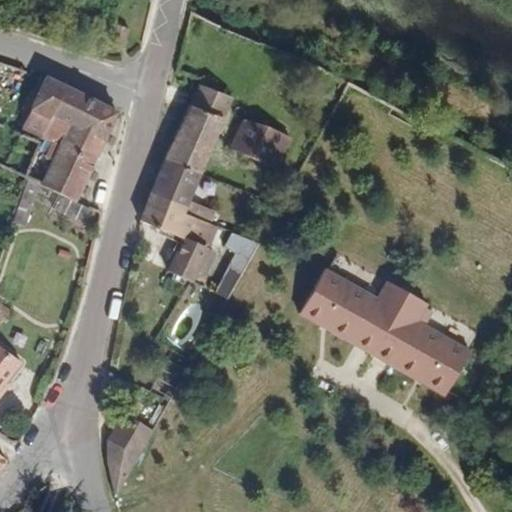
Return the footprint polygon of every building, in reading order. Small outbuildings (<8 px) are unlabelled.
[(119,60),(133,64),(138,47),(123,43),(119,60)] [(43,189),(79,203),(119,110),(51,76),(50,76),(43,91),(37,88),(26,109),(33,112),(27,125),(60,142),(50,166),(33,157),(23,180),(28,182),(43,189)] [(170,153),(204,168),(234,99),(202,83),(170,153)] [(274,163),(286,140),(265,128),(264,130),(249,122),(237,143),(274,163)] [(152,200),(185,214),(204,168),(170,153),(152,200)] [(176,263),(199,275),(220,229),(185,214),(152,200),(143,223),(186,241),(176,263)] [(230,299),(242,271),(227,265),(216,293),(230,299)] [(141,274),(132,314),(158,320),(166,279),(141,274)] [(478,355),(424,325),(435,308),(394,285),(384,303),(331,274),(306,318),(329,330),(330,327),(338,332),(336,335),(422,383),(424,380),(432,384),(430,387),(452,400),(478,355)] [(227,309),(237,314),(249,291),(239,286),(227,309)] [(209,340),(220,345),(237,314),(227,309),(209,340)] [(0,336),(9,342),(19,329),(0,315),(0,336)] [(0,422),(31,384),(0,357),(0,422)] [(120,487),(124,511),(127,511),(137,495),(166,443),(133,423),(131,428),(118,458),(115,458),(119,482),(120,487)] [(0,506),(20,480),(0,466),(0,506)]
